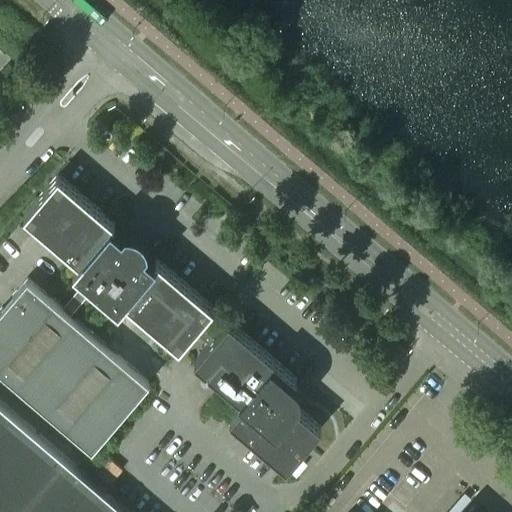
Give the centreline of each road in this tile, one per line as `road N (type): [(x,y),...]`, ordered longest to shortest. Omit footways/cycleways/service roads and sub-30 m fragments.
road 1 (tertiary): [(511,384),(110,46)]
road 2 (unclassified): [(0,185),(110,46)]
